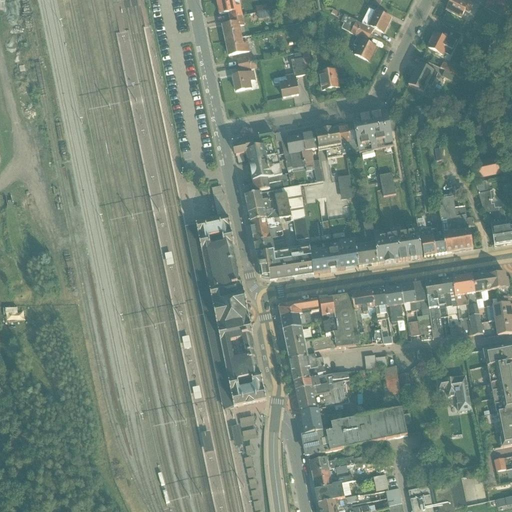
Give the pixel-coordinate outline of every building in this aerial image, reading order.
[(238,0),(222,0),(216,2),(219,17),(228,15),(229,21),(242,18),(238,0)] [(374,0),(371,6),(378,9),(381,4),(374,0)] [(456,0),(450,0),(444,13),(461,21),(464,14),(468,16),(474,5),(463,0),(462,0),(461,2),(456,0)] [(499,0),(488,0),(488,1),(511,13),(511,4),(504,0),(501,0),(501,1),(499,0)] [(511,13),(488,1),(483,9),(503,20),(505,17),(511,20),(511,13)] [(257,15),(274,12),(274,9),(267,10),(266,7),(262,8),(262,7),(255,8),(257,15)] [(344,26),(370,38),(374,31),(383,37),(392,21),(375,13),(374,14),(369,11),(361,26),(344,17),(340,24),(344,26)] [(274,12),(257,15),(258,21),(275,18),(274,12)] [(242,18),(229,21),(230,26),(221,27),(224,43),(242,39),(239,29),(244,28),(242,18)] [(370,38),(344,26),(341,31),(357,39),(353,47),(357,49),(353,57),(369,66),(377,50),(367,44),(370,38)] [(433,35),(426,50),(442,58),(446,51),(450,52),(455,42),(443,37),(442,39),(433,35)] [(242,39),(224,43),(228,59),(250,55),(248,45),(243,45),(242,39)] [(302,60),(301,55),(289,57),(293,76),(285,78),(285,79),(279,80),(280,86),(282,101),(299,98),(295,79),(305,77),(302,60)] [(238,67),(255,64),(254,58),(236,61),(238,67)] [(309,59),(302,60),(305,77),(313,77),(309,59)] [(255,64),(238,67),(239,74),(256,70),(255,64)] [(445,73),(457,79),(460,81),(463,75),(443,65),(440,71),(445,73)] [(419,67),(408,88),(423,96),(427,87),(431,89),(437,76),(419,67)] [(336,72),(318,75),(321,94),(339,91),(336,72)] [(457,79),(445,73),(442,79),(454,84),(457,79)] [(253,75),(232,79),(236,94),(251,91),(249,84),(255,83),(253,75)] [(421,109),(406,113),(409,129),(425,125),(421,109)] [(371,119),(368,119),(373,143),(379,142),(377,128),(389,126),(387,116),(380,117),(380,116),(371,118),(371,119)] [(373,143),(368,119),(358,121),(352,122),(356,142),(358,155),(375,152),(373,143)] [(379,142),(373,143),(375,152),(393,149),(389,126),(377,128),(379,142)] [(358,155),(356,142),(351,143),(348,129),(337,131),(341,157),(346,156),(355,154),(355,158),(359,157),(358,155)] [(337,131),(322,134),(325,154),(327,161),(342,159),(341,157),(337,131)] [(325,154),(322,134),(316,135),(319,155),(325,154)] [(314,135),(299,138),(304,165),(313,164),(311,153),(317,152),(314,135)] [(248,164),(278,158),(273,137),(258,139),(260,149),(254,151),(253,144),(233,148),(236,159),(247,156),(248,164)] [(299,138),(280,142),(281,144),(283,155),(287,173),(288,173),(305,169),(304,165),(299,138)] [(278,158),(248,164),(252,184),(282,178),(278,158)] [(499,160),(475,165),(480,182),(502,177),(499,160)] [(313,164),(314,173),(316,185),(323,184),(319,163),(313,164)] [(313,164),(304,165),(305,169),(306,174),(314,173),(313,164)] [(392,176),(379,178),(383,199),(396,197),(392,176)] [(282,178),(252,184),(254,194),(270,191),(268,186),(282,183),(283,189),(288,188),(285,177),(282,178)] [(357,179),(346,180),(347,203),(359,203),(357,179)] [(488,183),(475,186),(481,210),(488,217),(494,249),(511,246),(511,237),(511,230),(509,230),(507,230),(505,218),(504,218),(501,206),(491,208),(490,203),(492,203),(494,200),(493,194),(490,194),(488,183)] [(316,185),(300,188),(303,210),(327,207),(325,198),(323,186),(323,184),(316,185)] [(337,184),(323,186),(325,198),(340,196),(337,184)] [(303,210),(300,188),(274,193),(275,199),(285,197),(289,219),(291,224),(293,224),(305,222),(303,210)] [(247,208),(269,204),(268,199),(264,200),(263,195),(245,199),(247,208)] [(285,197),(275,199),(275,200),(276,203),(277,212),(279,221),(280,220),(289,219),(285,197)] [(442,225),(446,257),(472,252),(469,230),(473,230),(472,221),(467,222),(464,209),(454,211),(453,200),(446,201),(445,199),(443,199),(443,201),(438,202),(442,225)] [(269,204),(247,208),(248,217),(265,213),(271,212),(269,204)] [(265,213),(248,217),(250,225),(264,223),(273,222),(279,221),(277,212),(273,213),(273,211),(271,212),(265,213)] [(436,258),(431,230),(426,231),(423,217),(416,218),(415,218),(416,229),(419,242),(421,242),(424,260),(436,258)] [(225,222),(191,229),(211,319),(221,365),(231,408),(265,401),(246,314),(225,222)] [(264,223),(250,225),(252,235),(281,229),(281,226),(278,227),(277,225),(274,226),(273,222),(264,223)] [(446,257),(442,225),(430,226),(431,230),(436,258),(446,257)] [(378,267),(372,235),(371,226),(362,227),(366,248),(355,250),(358,270),(378,267)] [(281,229),(252,235),(254,246),(272,242),(272,241),(277,240),(276,235),(280,234),(279,232),(282,231),(281,229)] [(416,229),(405,230),(410,262),(422,260),(419,242),(416,229)] [(405,230),(388,233),(393,265),(410,262),(405,230)] [(306,231),(295,233),(296,243),(308,242),(306,231)] [(388,233),(372,235),(378,267),(393,265),(388,233)] [(272,242),(254,246),(255,251),(273,248),(272,242)] [(297,251),(289,251),(291,259),(294,280),(313,277),(310,256),(308,242),(296,243),(297,251)] [(273,248),(255,251),(257,258),(274,254),(273,248)] [(313,277),(358,270),(355,250),(310,256),(313,277)] [(274,254),(257,258),(259,271),(261,279),(263,279),(263,280),(269,279),(269,282),(273,281),(274,283),(276,283),(294,280),(291,259),(289,251),(274,254)] [(261,279),(259,271),(258,271),(260,281),(261,280),(261,281),(261,282),(262,282),(263,282),(264,283),(265,283),(266,283),(267,283),(268,283),(269,283),(269,284),(274,283),(273,281),(269,282),(269,279),(263,280),(263,279),(261,279)] [(490,294),(507,291),(503,272),(487,275),(490,294)] [(490,294),(487,275),(466,278),(469,297),(490,294)] [(458,299),(469,297),(466,278),(454,280),(458,299)] [(458,299),(454,280),(444,282),(447,301),(458,299)] [(437,303),(447,301),(444,282),(433,284),(437,303)] [(437,303),(433,284),(424,286),(427,304),(437,303)] [(411,307),(427,304),(424,286),(408,288),(411,307)] [(411,307),(408,288),(378,293),(381,312),(411,307)] [(368,315),(381,312),(378,293),(365,296),(368,315)] [(368,315),(365,296),(346,298),(350,318),(368,315)] [(335,321),(350,318),(346,298),(331,300),(335,321)] [(335,321),(331,300),(319,302),(321,314),(322,323),(335,321)] [(309,316),(321,314),(319,302),(282,308),(280,311),(281,320),(309,316)] [(511,307),(489,310),(491,324),(511,320),(511,307)] [(284,334),(311,329),(309,316),(281,320),(284,334)] [(493,339),(511,336),(511,320),(491,324),(493,339)] [(289,360),(321,354),(328,352),(322,323),(314,324),(315,328),(311,329),(284,334),(289,360)] [(482,372),(508,367),(505,351),(479,357),(482,372)] [(289,360),(292,376),(324,370),(321,354),(289,360)] [(372,359),(372,371),(393,371),(393,359),(372,359)] [(485,385),(511,379),(508,367),(482,372),(485,385)] [(294,385),(326,379),(324,370),(292,376),(294,385)] [(392,399),(407,399),(406,371),(391,372),(392,399)] [(294,385),(295,394),(341,385),(339,376),(326,379),(294,385)] [(450,417),(470,414),(463,379),(444,383),(450,417)] [(485,385),(487,394),(511,388),(511,384),(511,379),(485,385)] [(295,394),(300,416),(334,410),(345,408),(341,385),(295,394)] [(489,406),(511,400),(511,388),(487,394),(489,406)] [(511,400),(489,406),(492,418),(511,413),(511,400)] [(304,437),(326,433),(329,432),(326,418),(335,416),(334,410),(300,416),(304,437)] [(307,458),(406,438),(401,412),(330,427),(332,434),(326,435),(326,433),(304,437),(307,458)] [(498,448),(511,444),(511,413),(492,418),(498,448)] [(262,421),(248,422),(249,433),(263,431),(262,421)] [(251,444),(265,444),(265,434),(251,434),(251,444)] [(310,476),(330,472),(328,461),(308,465),(310,476)] [(502,476),(511,475),(511,463),(502,463),(502,476)] [(310,476),(312,484),(332,481),(330,472),(310,476)] [(313,494),(334,490),(332,481),(312,484),(313,494)] [(455,511),(450,484),(408,493),(412,511),(455,511)] [(313,494),(316,507),(336,503),(334,490),(313,494)] [(316,511),(337,511),(336,503),(316,507),(316,511)]
